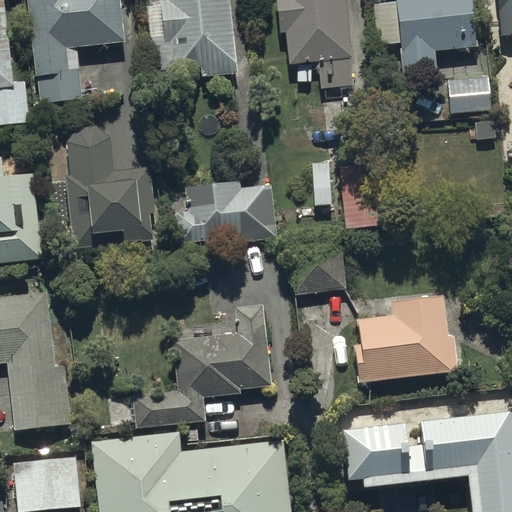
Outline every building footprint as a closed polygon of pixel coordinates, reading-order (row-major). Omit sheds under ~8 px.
[(0,0),(0,131),(26,129),(23,84),(10,85),(3,1),(0,0)] [(26,0),(34,86),(37,86),(40,110),(81,106),(76,56),(123,51),(117,0),(26,0)] [(226,0),(164,0),(165,8),(143,11),(151,81),(200,76),(201,85),(235,81),(226,0)] [(278,0),(273,1),(277,42),(284,42),(287,73),(295,73),(296,89),(311,87),(310,72),(317,71),(319,96),(349,93),(347,66),(350,66),(343,0),(278,0)] [(411,0),(412,0),(394,1),(394,11),(372,12),(374,52),(399,51),(400,81),(434,79),(433,58),(471,56),(468,0),(411,0)] [(511,0),(494,0),(498,43),(499,44),(511,43),(511,0)] [(446,84),(449,120),(489,118),(487,82),(446,84)] [(109,145),(65,150),(68,183),(64,183),(62,183),(69,258),(152,249),(150,222),(153,222),(148,175),(112,178),(109,145)] [(0,167),(0,265),(40,261),(30,177),(2,181),(0,167)] [(379,168),(338,171),(345,236),(386,232),(379,168)] [(176,249),(177,249),(237,244),(238,248),(276,245),(271,186),(184,194),(186,218),(173,220),(176,249)] [(339,240),(287,245),(292,300),(345,295),(339,240)] [(0,361),(5,361),(13,429),(62,423),(47,289),(0,294),(0,361)] [(349,349),(354,387),(456,375),(451,337),(447,338),(442,299),(390,305),(392,317),(354,322),(358,348),(349,349)] [(132,394),(135,427),(205,420),(203,396),(239,392),(239,388),(271,384),(262,304),(235,307),(237,331),(171,338),(177,389),(132,394)] [(511,511),(511,406),(341,425),(346,477),(362,475),(363,484),(380,482),(432,476),(465,473),(469,511),(511,511)] [(87,439),(96,511),(291,511),(283,438),(179,451),(177,428),(87,439)] [(11,472),(14,511),(78,511),(75,466),(11,472)]
